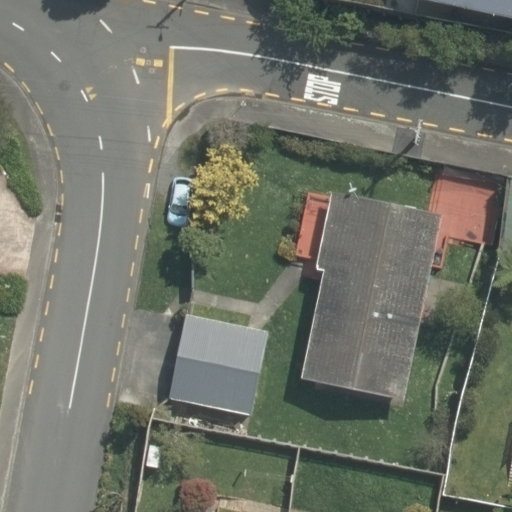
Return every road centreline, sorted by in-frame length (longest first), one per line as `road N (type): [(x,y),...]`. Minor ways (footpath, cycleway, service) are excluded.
road 1 (residential): [(0,17),(60,58),(88,96),(106,190),(51,511)]
road 2 (residential): [(0,10),(511,114)]
